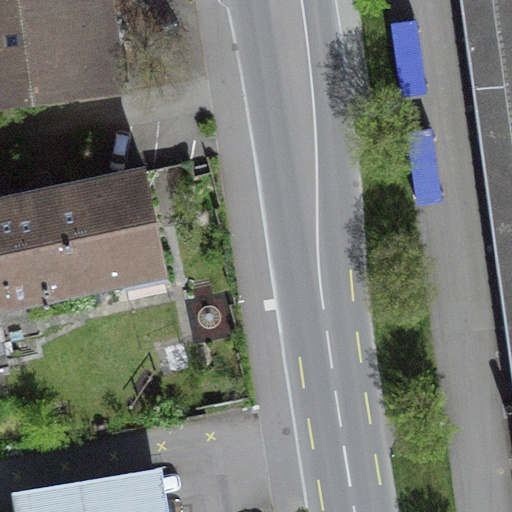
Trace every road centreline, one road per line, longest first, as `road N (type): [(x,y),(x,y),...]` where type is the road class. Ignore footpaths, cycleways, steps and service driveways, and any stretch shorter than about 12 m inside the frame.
road 1 (primary): [(283,0),(357,511)]
road 2 (unknown): [(189,467),(0,456)]
